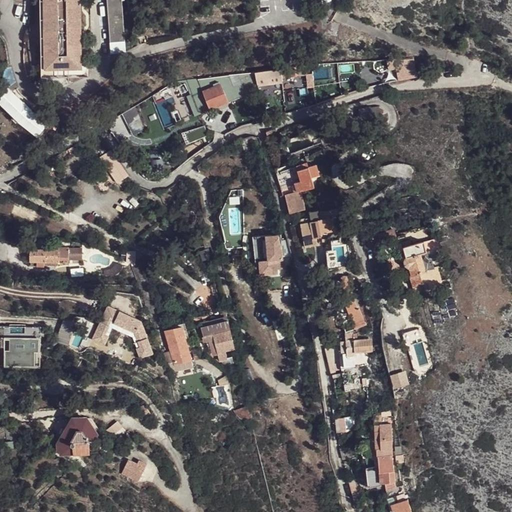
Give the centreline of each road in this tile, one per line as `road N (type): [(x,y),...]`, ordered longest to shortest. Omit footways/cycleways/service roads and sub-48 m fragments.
road 1 (residential): [(261,127),(321,356),(351,511)]
road 2 (unknown): [(198,159),(263,364),(276,378),(302,371),(285,305)]
road 3 (residential): [(0,179),(95,131),(105,132),(143,182),(161,185),(220,143),(261,127)]
road 4 (residential): [(261,127),(366,96),(495,80)]
